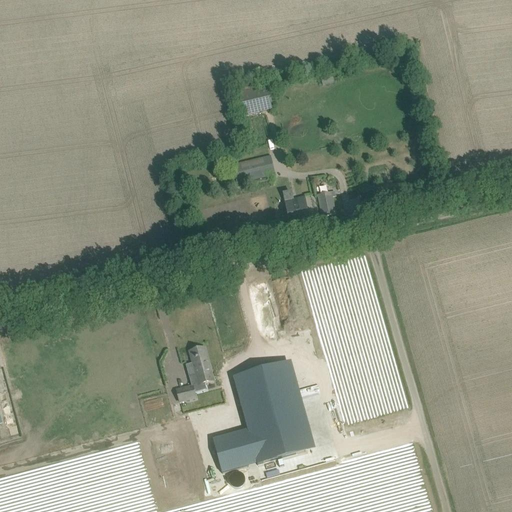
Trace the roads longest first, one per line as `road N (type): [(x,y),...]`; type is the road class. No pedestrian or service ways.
road 1 (unclassified): [(0,323),(365,230)]
road 2 (unclassified): [(447,511),(365,230)]
road 3 (unclassified): [(365,230),(511,193)]
